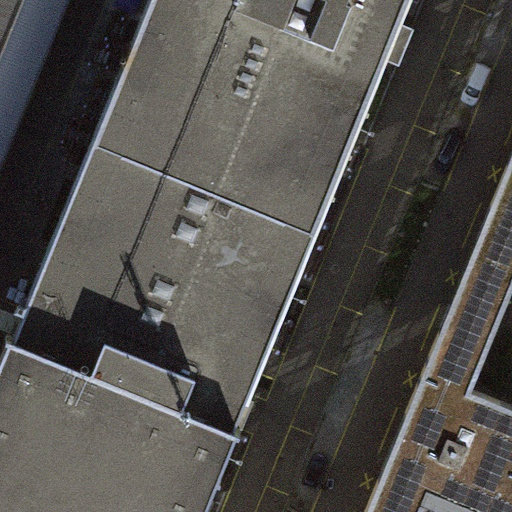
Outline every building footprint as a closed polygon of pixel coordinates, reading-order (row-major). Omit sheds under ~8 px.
[(203,511),(238,427),(235,425),(407,0),(150,0),(14,337),(10,335),(0,359),(0,511),(203,511)] [(22,0),(0,54),(0,168),(68,0),(22,0)] [(0,0),(0,54),(22,0),(0,0)] [(511,152),(477,239),(511,253),(511,152)] [(450,303),(498,322),(511,287),(511,253),(477,239),(450,303)] [(420,511),(422,507),(434,511),(497,511),(511,476),(511,402),(472,386),(498,322),(450,303),(364,511),(420,511)] [(511,511),(511,476),(497,511),(511,511)]
